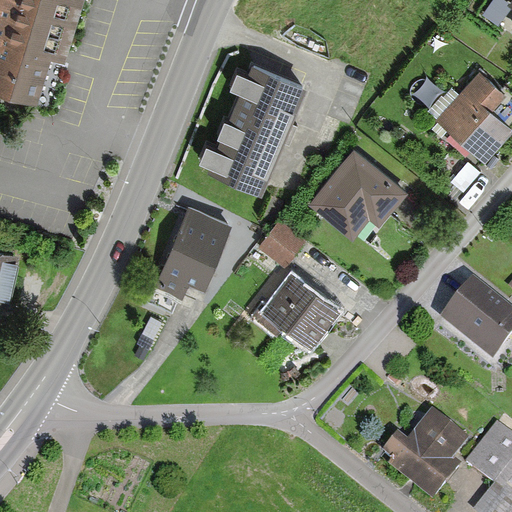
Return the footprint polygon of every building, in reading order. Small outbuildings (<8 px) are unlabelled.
[(0,0),(0,91),(29,100),(45,49),(58,53),(74,0),(0,0)] [(307,83),(253,59),(207,163),(261,187),(307,83)] [(439,120),(484,158),(511,124),(511,118),(498,106),(508,95),(481,72),(439,120)] [(410,183),(357,141),(313,197),(353,229),(369,210),(381,219),(410,183)] [(230,221),(186,204),(155,282),(180,292),(187,275),(206,283),(230,221)] [(304,235),(281,215),(259,242),(282,261),(304,235)] [(13,244),(0,241),(0,302),(4,303),(13,244)] [(339,310),(293,272),(266,305),(312,343),(339,310)] [(511,333),(511,311),(476,282),(444,322),(490,360),(511,333)] [(164,324),(150,317),(136,345),(150,352),(164,324)] [(404,427),(381,455),(433,497),(462,463),(452,455),(470,434),(436,406),(412,434),(404,427)] [(511,511),(511,430),(500,420),(469,456),(498,480),(475,508),(479,511),(511,511)]
